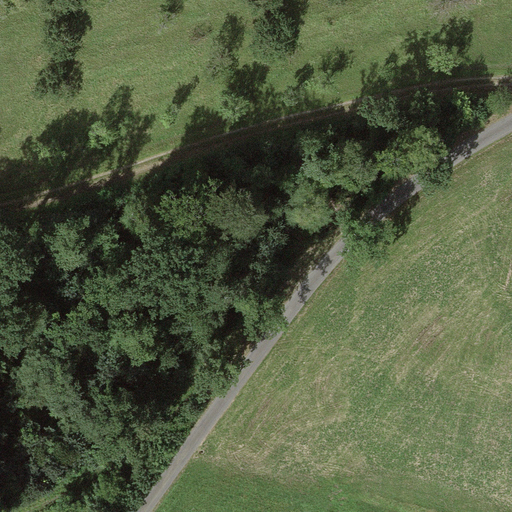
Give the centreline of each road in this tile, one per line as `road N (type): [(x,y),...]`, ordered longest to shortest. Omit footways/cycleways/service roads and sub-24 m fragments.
road 1 (track): [(141,511),(338,246),(377,207),(511,122)]
road 2 (track): [(511,81),(379,91),(107,169),(0,210)]
road 3 (track): [(15,511),(129,445),(285,286),(327,258)]
